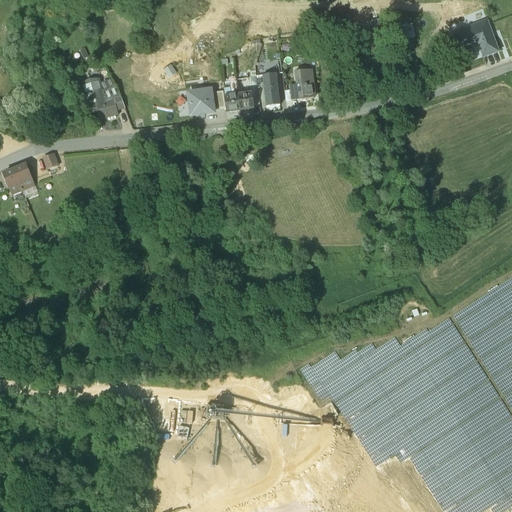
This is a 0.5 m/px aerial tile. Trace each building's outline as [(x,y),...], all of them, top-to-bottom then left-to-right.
[(488,34),(458,45),(465,65),(481,59),(484,67),(498,61),(488,34)] [(254,61),(246,68),(252,74),(260,66),(254,61)] [(166,79),(172,87),(180,82),(173,73),(166,79)] [(314,80),(297,82),(298,100),(292,100),(292,111),(315,108),(314,97),(315,97),(314,80)] [(278,84),(264,86),(266,102),(280,100),(278,84)] [(247,89),(239,89),(239,90),(240,97),(248,96),(247,89)] [(98,107),(105,132),(124,127),(121,116),(130,114),(125,95),(107,100),(104,90),(87,95),(91,109),(98,107)] [(233,105),(227,106),(229,122),(242,120),(240,102),(240,97),(239,90),(232,91),(233,105)] [(280,100),(266,102),(268,117),(281,115),(280,100)] [(188,104),(191,131),(218,128),(217,121),(226,120),(224,103),(214,104),(214,101),(188,104)] [(254,102),(243,104),(243,102),(240,102),(242,120),(256,118),(254,102)] [(56,166),(48,169),(53,181),(61,179),(56,166)] [(30,174),(16,179),(24,200),(38,194),(35,187),(34,187),(33,186),(34,185),(30,174)] [(16,179),(6,183),(11,195),(12,194),(15,203),(24,200),(16,179)] [(54,230),(41,235),(46,247),(51,245),(49,239),(56,236),(54,230)] [(20,243),(8,248),(10,254),(23,249),(20,243)] [(184,416),(182,429),(195,430),(197,418),(184,416)] [(182,431),(179,442),(189,445),(192,434),(182,431)]
